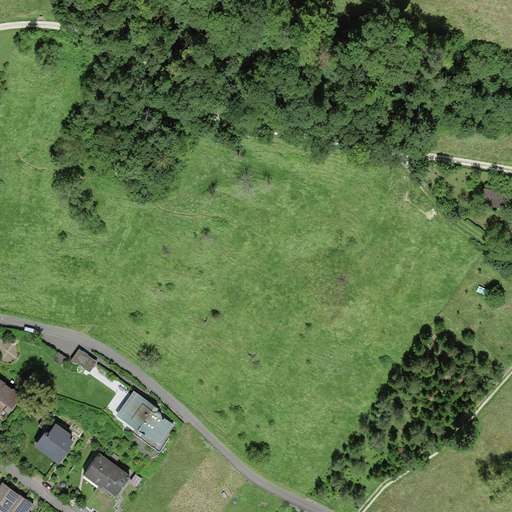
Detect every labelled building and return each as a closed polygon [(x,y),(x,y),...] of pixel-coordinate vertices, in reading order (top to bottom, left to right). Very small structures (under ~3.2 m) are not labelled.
[(97,360),(79,347),(71,359),(76,362),(76,361),(90,370),(97,360)] [(59,350),(53,359),(62,364),(67,355),(59,350)] [(10,385),(0,377),(0,419),(2,417),(6,419),(23,394),(10,385)] [(159,404),(134,388),(117,412),(138,426),(134,432),(160,449),(170,436),(166,433),(175,422),(165,415),(164,416),(162,415),(162,413),(162,412),(161,411),(160,409),(158,408),(157,408),(159,404)] [(46,416),(39,426),(47,431),(35,447),(59,465),(73,447),(71,446),(74,441),(69,438),(72,434),(46,416)] [(111,460),(101,453),(85,473),(93,480),(102,486),(116,496),(131,476),(119,466),(111,460)] [(93,480),(77,499),(86,505),(102,486),(93,480)] [(11,488),(3,482),(0,486),(0,510),(2,511),(28,511),(34,505),(11,488)] [(102,486),(86,505),(92,509),(94,506),(101,511),(113,511),(116,509),(114,506),(119,498),(116,496),(102,486)]
